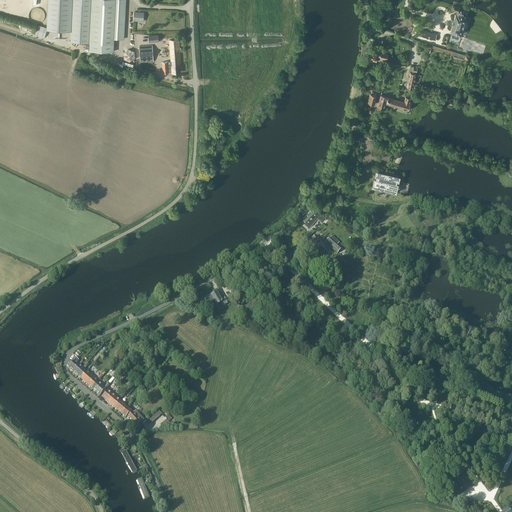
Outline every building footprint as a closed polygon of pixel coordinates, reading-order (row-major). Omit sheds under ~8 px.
[(72,0),(48,0),(46,30),(71,31),(72,0)] [(91,0),(72,0),(71,31),(71,42),(90,43),(91,0)] [(115,0),(91,0),(90,43),(89,50),(113,51),(114,38),(115,0)] [(124,0),(115,0),(114,38),(123,39),(124,0)] [(451,37),(458,39),(459,34),(459,35),(460,34),(460,33),(461,31),(461,30),(461,29),(463,22),(463,21),(464,20),(465,18),(464,17),(465,16),(462,15),(463,11),(462,11),(462,10),(461,9),(460,10),(459,10),(459,7),(452,5),(451,10),(456,12),(456,15),(455,14),(453,20),(453,19),(451,26),(450,31),(452,31),(452,32),(452,33),(451,37)] [(143,21),(144,13),(134,12),(133,20),(143,21)] [(180,63),(181,63),(179,39),(169,40),(171,64),(168,64),(168,61),(162,62),(163,73),(168,73),(168,72),(171,72),(172,72),(180,72),(180,63)] [(140,62),(154,61),(152,45),(139,46),(140,62)] [(386,60),(388,54),(381,53),(381,54),(379,53),(379,52),(374,51),(373,59),(373,61),(376,62),(377,59),(377,60),(378,57),(380,58),(386,60)] [(413,89),(417,67),(414,67),(413,72),(411,71),(407,88),(413,89)] [(371,93),(370,93),(368,102),(373,104),(376,95),(375,95),(376,93),(372,91),(371,93)] [(404,102),(380,95),(376,107),(379,108),(379,110),(381,111),(381,109),(384,110),(386,103),(408,110),(411,98),(406,96),(404,102)] [(247,155),(235,146),(232,150),(222,162),(216,171),(227,180),(247,155)] [(376,171),(375,170),(372,187),(396,193),(400,176),(376,171)] [(193,203),(170,216),(175,226),(199,213),(193,203)] [(303,219),(302,221),(309,228),(318,217),(323,222),(326,218),(314,207),(312,209),(303,219)] [(314,244),(320,240),(317,235),(311,238),(314,244)] [(325,242),(337,253),(342,249),(337,245),(339,242),(332,236),(330,238),(329,237),(325,242)] [(162,274),(130,290),(137,305),(169,289),(162,274)] [(204,298),(207,304),(213,300),(216,306),(220,304),(222,307),(228,304),(224,297),(221,299),(217,292),(211,296),(210,295),(204,298)] [(78,359),(75,357),(67,366),(68,367),(68,368),(72,372),(79,365),(78,364),(76,362),(78,359)] [(79,365),(72,372),(76,375),(75,377),(83,368),(82,368),(79,365)] [(83,368),(75,377),(76,378),(78,376),(80,379),(86,371),(84,369),(86,367),(84,366),(82,368),(83,368)] [(92,389),(98,382),(86,372),(80,379),(83,381),(82,382),(84,384),(85,383),(91,388),(89,389),(90,390),(92,389)] [(104,387),(98,382),(92,389),(90,390),(91,391),(93,389),(100,396),(109,385),(108,384),(104,387)] [(120,401),(108,391),(103,396),(102,398),(114,408),(120,401)] [(127,407),(120,401),(114,408),(122,414),(127,407)] [(131,411),(127,407),(122,414),(126,418),(126,417),(128,418),(129,417),(136,425),(140,421),(143,424),(146,421),(136,410),(133,413),(131,411)] [(133,474),(138,472),(126,449),(121,452),(133,474)] [(452,492),(469,480),(463,471),(446,483),(452,492)] [(145,501),(151,499),(143,478),(137,480),(145,501)]
